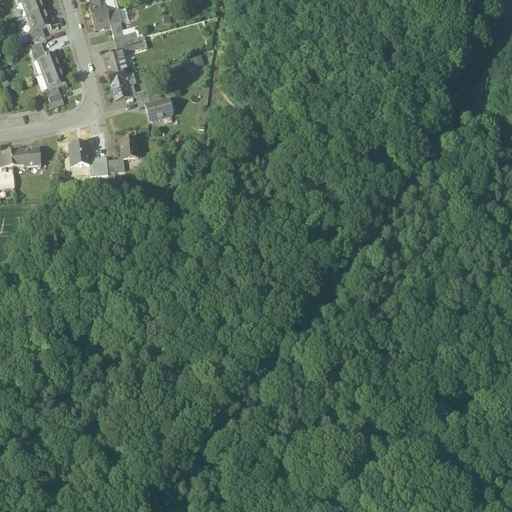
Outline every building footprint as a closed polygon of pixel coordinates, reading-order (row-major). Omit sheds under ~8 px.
[(30,0),(22,3),(27,18),(44,12),(39,0),(30,0)] [(116,0),(104,4),(107,15),(118,12),(119,12),(116,0)] [(95,6),(89,8),(92,20),(107,15),(104,4),(95,6)] [(44,12),(27,18),(33,33),(41,30),(50,27),(44,12)] [(118,12),(107,15),(110,27),(120,25),(121,24),(118,12)] [(107,15),(92,20),(95,31),(110,27),(107,15)] [(120,25),(111,27),(114,40),(123,38),(120,25)] [(33,33),(30,34),(33,42),(44,38),(41,30),(33,33)] [(114,40),(114,41),(115,46),(137,40),(135,35),(123,38),(114,40)] [(33,42),(35,48),(41,45),(46,43),(44,38),(33,42)] [(115,46),(117,54),(121,53),(122,55),(139,50),(137,40),(115,46)] [(35,48),(30,50),(32,55),(43,51),(41,45),(35,48)] [(43,51),(32,55),(34,62),(37,61),(45,58),(43,51)] [(205,67),(202,56),(199,56),(197,51),(189,52),(193,70),(205,67)] [(117,54),(102,58),(107,76),(104,77),(105,82),(127,76),(122,55),(121,53),(117,54)] [(45,58),(37,61),(43,76),(60,70),(54,54),(45,58)] [(60,70),(43,76),(49,91),(57,88),(66,85),(60,70)] [(124,78),(109,82),(112,94),(127,90),(127,89),(124,78)] [(127,90),(112,94),(115,104),(135,98),(135,96),(133,87),(127,89),(127,90)] [(49,91),(46,93),(49,100),(59,95),(57,88),(49,91)] [(135,96),(135,98),(137,104),(148,101),(146,93),(135,96)] [(59,95),(49,100),(51,106),(62,102),(59,95)] [(148,101),(137,104),(139,111),(145,109),(144,108),(150,107),(148,101)] [(51,106),(48,107),(49,112),(63,106),(62,102),(51,106)] [(150,107),(144,108),(145,109),(149,124),(172,118),(168,102),(150,107)] [(136,141),(119,143),(121,163),(138,161),(136,141)] [(86,145),(68,147),(70,169),(88,168),(86,145)] [(39,150),(25,152),(27,170),(41,168),(39,150)] [(23,152),(10,153),(12,169),(24,167),(23,152)] [(10,153),(0,154),(0,170),(12,169),(10,153)] [(106,163),(98,164),(100,176),(107,175),(106,163)] [(114,163),(106,163),(107,175),(116,175),(114,163)] [(12,169),(0,170),(0,187),(14,186),(12,169)]
